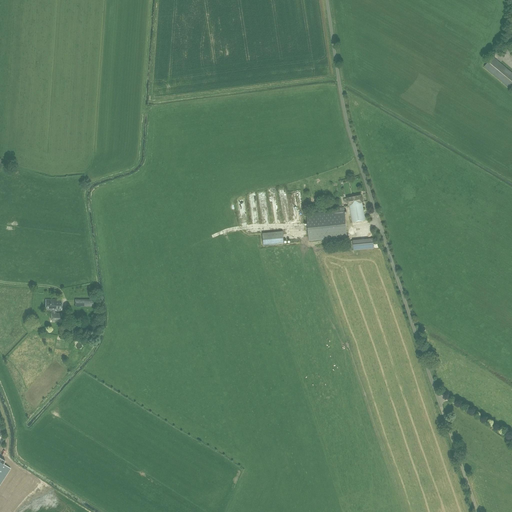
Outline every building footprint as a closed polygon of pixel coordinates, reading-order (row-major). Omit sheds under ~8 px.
[(511,85),(511,73),(492,57),(484,67),(510,88),(511,85)] [(361,195),(347,198),(348,205),(349,204),(352,222),(365,220),(362,202),(361,195)] [(281,217),(276,197),(272,198),(276,218),(281,217)] [(304,203),(306,210),(312,209),(312,205),(309,206),(308,202),(304,203)] [(329,237),(327,224),(308,225),(309,239),(329,237)] [(284,234),(264,235),(265,246),(283,245),(283,242),(284,242),(284,234)] [(355,250),(375,248),(374,239),(354,240),(355,250)] [(61,300),(45,300),(45,311),(51,311),(51,313),(51,322),(61,322),(61,313),(55,313),(55,311),(61,311),(61,300)] [(0,480),(8,467),(0,461),(0,480)]
